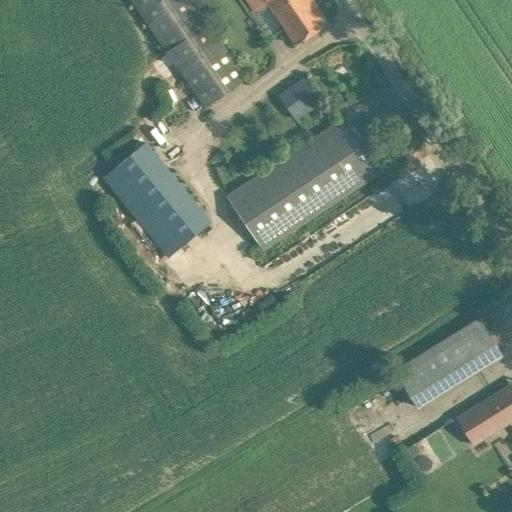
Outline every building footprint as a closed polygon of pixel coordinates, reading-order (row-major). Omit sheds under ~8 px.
[(246,80),(191,0),(132,0),(205,107),(246,80)] [(245,0),(255,14),(269,4),(296,45),(328,23),(312,0),(245,0)] [(284,92),(279,95),(297,120),(310,111),(325,99),(307,75),(284,92)] [(346,116),(330,127),(227,195),(264,250),(383,171),(346,116)] [(146,142),(104,176),(109,183),(121,197),(137,217),(163,249),(170,256),(200,231),(204,236),(212,229),(208,224),(211,222),(146,142)] [(480,319),(459,332),(482,368),(486,366),(503,355),(485,327),(480,319)] [(457,417),(474,444),(511,422),(494,394),(457,417)] [(337,511),(383,484),(336,407),(166,511),(337,511)]
